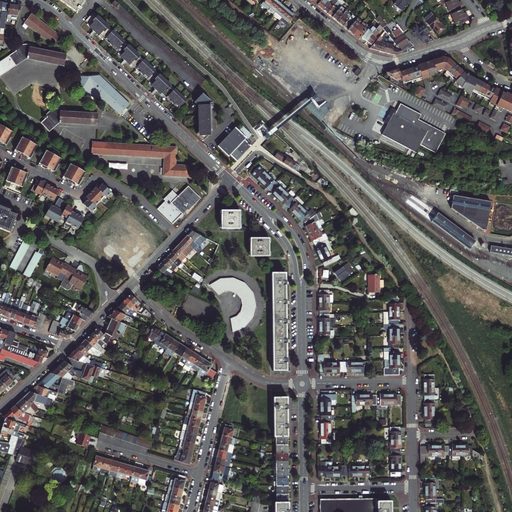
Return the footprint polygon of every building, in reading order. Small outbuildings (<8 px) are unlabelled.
[(58,0),(76,13),(84,3),(80,0),(58,0)] [(268,6),(269,7),(275,0),(265,0),(263,2),(261,5),(266,9),(268,6)] [(267,10),(273,15),(282,5),(276,0),(275,0),(269,7),(267,10)] [(321,0),(317,5),(323,10),(330,0),(321,0)] [(330,0),(323,10),(327,13),(335,4),(337,1),(335,0),(330,0)] [(397,7),(402,12),(409,3),(407,1),(407,0),(396,0),(394,3),(398,6),(397,7)] [(451,14),(460,10),(458,7),(463,5),(462,1),(459,2),(458,0),(451,0),(445,3),(449,11),(450,11),(451,14)] [(15,25),(20,5),(15,4),(9,3),(5,23),(15,25)] [(335,4),(327,13),(332,17),(341,7),(342,5),(339,3),(337,5),(335,4)] [(282,5),(273,15),(279,20),(280,20),(288,10),(282,5)] [(357,14),(359,16),(366,8),(364,6),(357,14)] [(150,35),(121,7),(116,11),(146,39),(150,35)] [(148,41),(149,39),(200,86),(205,81),(168,48),(160,41),(153,35),(152,36),(121,7),(150,35),(146,39),(148,41)] [(346,10),(341,7),(332,17),(337,21),(346,10)] [(346,10),(337,21),(343,26),(351,17),(347,14),(349,11),(347,9),(346,10)] [(463,9),(460,10),(451,14),(455,22),(460,20),(462,24),(470,20),(467,14),(465,15),(463,9)] [(295,15),(288,10),(280,20),(287,25),(295,15)] [(49,27),(31,13),(24,22),(53,44),(60,35),(49,27)] [(424,20),(425,21),(433,15),(432,13),(424,20)] [(113,30),(112,31),(111,32),(107,29),(109,27),(97,16),(95,18),(92,14),(86,21),(87,22),(86,24),(89,27),(94,32),(100,37),(101,38),(102,37),(107,42),(108,43),(109,42),(112,46),(113,48),(118,53),(117,54),(120,56),(127,63),(131,66),(132,67),(133,66),(138,71),(139,72),(140,72),(144,75),(143,76),(144,78),(149,82),(148,83),(149,84),(154,89),(159,94),(163,97),(164,96),(168,100),(170,102),(171,101),(175,105),(174,105),(175,107),(177,108),(178,109),(186,101),(174,89),(174,90),(172,91),(169,88),(171,86),(159,75),(157,77),(153,73),(155,71),(144,60),(143,60),(142,62),(138,59),(140,57),(128,45),(126,47),(123,44),(124,42),(125,42),(113,30)] [(351,17),(343,26),(348,30),(356,20),(353,18),(353,17),(352,15),(351,17)] [(445,29),(433,15),(425,21),(432,30),(435,28),(439,34),(445,29)] [(404,53),(408,52),(408,50),(414,45),(410,40),(409,41),(402,32),(403,32),(400,28),(395,32),(393,33),(388,26),(388,27),(380,18),(377,21),(380,25),(383,28),(395,42),(399,48),(404,53)] [(356,20),(348,30),(353,34),(363,23),(360,20),(358,22),(356,20)] [(363,23),(353,34),(358,39),(367,29),(364,27),(366,25),(363,23)] [(425,33),(429,31),(423,23),(418,28),(416,25),(410,29),(416,36),(417,35),(421,41),(428,36),(425,33)] [(366,41),(367,41),(378,28),(373,25),(369,28),(371,29),(369,32),(367,31),(362,37),(362,39),(363,40),(365,39),(366,41)] [(378,28),(367,41),(367,42),(367,43),(370,45),(371,45),(376,39),(375,37),(383,28),(380,25),(378,28)] [(370,48),(380,51),(382,42),(380,41),(383,37),(381,35),(370,48)] [(380,51),(386,52),(388,43),(382,42),(380,51)] [(30,47),(28,58),(65,66),(67,54),(35,48),(35,46),(29,44),(23,45),(19,46),(16,48),(17,50),(21,48),(24,47),(28,46),(30,47)] [(17,66),(28,58),(30,47),(28,46),(24,47),(21,48),(17,50),(10,55),(17,66)] [(393,47),(392,54),(397,56),(404,53),(399,48),(398,48),(393,47)] [(10,55),(0,62),(0,77),(17,66),(10,55)] [(442,57),(425,63),(429,77),(437,74),(436,71),(443,68),(446,71),(454,63),(448,58),(447,58),(443,57),(442,57)] [(422,79),(429,77),(425,63),(418,65),(418,66),(422,78),(422,79)] [(459,68),(454,63),(446,71),(446,72),(451,76),(459,68)] [(418,66),(412,68),(416,80),(422,78),(418,66)] [(404,84),(400,72),(400,71),(399,68),(387,73),(387,75),(391,77),(390,78),(391,79),(390,82),(406,91),(404,84)] [(412,68),(406,71),(409,82),(416,80),(412,68)] [(464,72),(459,68),(451,76),(456,81),(464,72)] [(409,82),(406,71),(400,72),(404,84),(409,82)] [(472,91),(477,80),(468,75),(468,74),(467,73),(466,73),(465,73),(464,72),(456,81),(455,82),(461,88),(464,89),(463,90),(470,94),(472,91)] [(95,77),(81,76),(81,91),(101,96),(119,115),(130,104),(124,98),(117,92),(115,90),(100,76),(95,76),(95,77)] [(435,81),(440,89),(446,86),(441,77),(435,81)] [(478,94),(483,83),(477,80),(472,91),(478,94)] [(484,97),(489,86),(483,83),(478,94),(484,97)] [(418,86),(413,95),(420,99),(425,89),(418,86)] [(490,100),(495,89),(489,86),(484,97),(490,100)] [(490,100),(489,102),(495,106),(489,118),(495,122),(502,109),(503,109),(509,94),(505,93),(505,94),(502,93),(503,91),(495,88),(495,89),(490,100)] [(446,93),(440,89),(437,95),(449,102),(452,96),(446,93)] [(198,132),(196,134),(204,141),(208,136),(211,136),(210,133),(210,130),(213,130),(212,107),(212,104),(210,104),(210,101),(202,94),(194,103),(198,106),(198,132)] [(511,106),(511,95),(509,94),(503,109),(509,112),(510,112),(511,106)] [(456,105),(462,108),(464,105),(467,99),(461,96),(456,105)] [(435,99),(432,105),(444,111),(447,105),(435,99)] [(387,124),(381,134),(416,152),(419,144),(436,153),(446,134),(444,133),(419,120),(420,118),(422,115),(400,103),(396,110),(395,112),(395,113),(393,112),(389,119),(387,124)] [(62,109),(61,121),(99,124),(100,113),(66,110),(66,108),(62,107),(60,107),(57,107),(55,108),(53,109),(50,111),(48,112),(50,114),(51,113),(52,113),(52,112),(53,112),(54,111),(55,111),(56,111),(56,110),(57,110),(58,110),(59,110),(59,109),(60,109),(61,109),(62,109)] [(393,112),(395,113),(395,112),(396,110),(392,108),(385,123),(387,124),(389,119),(393,112)] [(462,121),(468,124),(472,118),(460,112),(454,108),(450,115),(462,121)] [(51,129),(61,121),(62,109),(61,109),(60,109),(59,109),(59,110),(58,110),(57,110),(56,110),(56,111),(55,111),(54,111),(53,112),(52,112),(52,113),(51,113),(50,114),(43,120),(51,129)] [(475,128),(488,135),(492,129),(479,122),(475,128)] [(0,141),(3,143),(2,145),(5,146),(7,143),(9,139),(11,136),(13,132),(9,130),(9,129),(2,126),(0,125),(0,141)] [(235,128),(218,147),(228,157),(230,155),(237,162),(251,146),(244,140),(246,138),(235,128)] [(16,148),(14,151),(17,153),(18,152),(22,154),(27,157),(26,158),(29,160),(31,157),(33,153),(35,149),(37,146),(33,143),(26,139),(26,140),(22,137),(20,141),(16,148)] [(93,141),(92,152),(165,159),(164,176),(191,178),(192,167),(177,166),(177,148),(156,146),(156,145),(150,144),(150,146),(93,141)] [(40,161),(38,165),(41,166),(42,165),(47,168),(51,170),(50,171),(54,173),(55,170),(57,167),(59,163),(61,159),(57,157),(57,156),(51,152),(50,153),(46,151),(44,155),(40,161)] [(277,154),(275,158),(284,163),(293,169),(296,163),(282,155),(281,156),(277,154)] [(64,174),(62,178),(66,180),(66,178),(71,181),(75,183),(74,185),(78,186),(79,184),(82,179),(83,176),(85,172),(81,170),(81,169),(75,166),(70,164),(67,169),(64,174)] [(22,169),(20,168),(18,167),(15,167),(12,166),(10,170),(9,173),(7,177),(6,181),(10,183),(17,186),(17,185),(22,187),(24,182),(27,176),(28,172),(25,171),(22,169)] [(257,179),(260,182),(268,174),(259,166),(253,173),(256,176),(255,177),(257,179)] [(268,174),(260,182),(264,186),(266,188),(268,187),(270,189),(277,183),(268,174)] [(40,195),(41,193),(46,184),(44,183),(40,181),(37,186),(34,184),(31,190),(34,192),(40,195)] [(285,191),(277,183),(270,189),(273,192),(272,193),(275,197),(278,199),(285,191)] [(50,186),(46,184),(41,193),(42,194),(46,196),(47,197),(53,188),(50,186)] [(100,186),(97,189),(105,197),(107,198),(112,193),(102,184),(100,186)] [(97,189),(96,187),(93,190),(91,192),(100,202),(105,197),(97,189)] [(53,188),(47,197),(48,197),(52,200),(54,200),(59,191),(55,189),(53,188)] [(188,188),(178,197),(172,190),(162,200),(165,202),(158,210),(172,223),(181,214),(182,215),(198,198),(188,188)] [(285,191),(278,199),(282,203),(283,204),(285,203),(287,205),(294,199),(291,196),(294,194),(291,191),(288,194),(285,191)] [(89,194),(86,197),(88,199),(96,207),(100,202),(91,192),(89,194)] [(451,208),(482,230),(486,230),(490,201),(453,194),(452,199),(451,204),(451,208)] [(51,219),(62,200),(59,198),(54,207),(53,206),(51,205),(45,216),(51,219)] [(96,207),(88,199),(85,202),(83,204),(91,212),(93,213),(97,208),(96,207)] [(302,207),(294,199),(287,205),(290,208),(289,209),(292,212),(295,215),(302,207)] [(65,202),(62,200),(51,219),(57,222),(60,217),(63,212),(62,211),(60,210),(65,202)] [(63,212),(60,217),(66,220),(71,211),(73,208),(70,207),(67,205),(63,212)] [(0,229),(1,227),(8,231),(14,215),(7,212),(8,210),(0,206),(0,229)] [(301,220),(302,219),(305,222),(316,214),(312,210),(309,213),(302,207),(295,215),(299,218),(301,220)] [(74,213),(71,211),(66,220),(65,223),(71,227),(77,215),(74,213)] [(232,211),(221,211),(221,229),(239,230),(240,211),(232,211)] [(475,241),(438,213),(434,217),(431,222),(469,250),(472,246),(475,241)] [(181,214),(172,223),(173,224),(176,221),(182,215),(181,214)] [(316,214),(305,222),(306,225),(304,226),(306,229),(308,233),(318,229),(321,228),(317,220),(318,219),(316,214)] [(77,215),(71,227),(77,230),(84,218),(81,217),(77,215)] [(318,229),(308,233),(309,237),(311,241),(313,240),(315,244),(328,237),(326,234),(321,236),(318,229)] [(206,239),(191,231),(189,234),(187,235),(197,246),(198,247),(206,239)] [(197,246),(187,235),(185,237),(183,239),(192,248),(195,251),(197,250),(195,248),(197,246)] [(148,241),(141,249),(139,247),(143,243),(135,236),(132,239),(137,243),(132,248),(141,256),(152,245),(148,241)] [(328,237),(315,244),(316,247),(315,248),(316,251),(318,255),(328,251),(324,243),(329,241),(328,237)] [(259,238),(250,238),(250,257),(269,257),(269,239),(259,238)] [(26,239),(11,268),(15,270),(17,271),(32,242),(26,239)] [(192,248),(183,239),(179,244),(175,248),(184,257),(192,248)] [(329,241),(324,243),(328,251),(333,249),(329,241)] [(511,255),(511,248),(490,245),(489,252),(511,255)] [(173,250),(171,252),(180,261),(184,257),(175,248),(173,250)] [(36,253),(24,275),(25,275),(29,278),(31,279),(43,256),(45,251),(41,249),(38,254),(36,253)] [(127,250),(122,255),(133,266),(138,260),(127,250)] [(328,251),(318,255),(320,260),(322,263),(324,263),(325,266),(342,258),(340,255),(332,259),(328,251)] [(169,255),(166,257),(172,263),(176,266),(177,266),(181,262),(180,261),(171,252),(169,255)] [(161,263),(168,270),(171,271),(176,266),(172,263),(166,257),(163,260),(161,263)] [(59,262),(53,259),(47,270),(60,277),(62,273),(73,279),(70,283),(82,289),(88,278),(83,275),(76,272),(77,270),(66,264),(65,266),(59,262)] [(159,265),(156,268),(162,273),(165,270),(169,273),(171,271),(168,270),(161,263),(159,265)] [(343,266),(334,273),(337,278),(340,282),(352,272),(349,268),(346,270),(343,266)] [(271,273),(271,293),(285,293),(285,284),(285,273),(271,273)] [(378,274),(367,275),(368,284),(368,293),(379,292),(378,274)] [(219,278),(208,284),(217,295),(223,292),(228,292),(234,294),(239,299),(240,305),(239,311),(235,316),(229,319),(232,332),(243,328),(252,318),(255,306),(252,293),(244,283),(232,278),(219,278)] [(318,300),(318,303),(329,303),(333,303),(333,294),(329,294),(329,291),(320,291),(320,295),(318,295),(318,300)] [(271,293),(272,312),(285,312),(285,303),(285,293),(271,293)] [(0,314),(1,315),(5,316),(10,302),(11,299),(8,298),(9,295),(6,294),(0,310),(0,314)] [(129,296),(127,298),(139,310),(141,307),(139,306),(141,303),(139,301),(131,294),(129,296)] [(139,313),(139,312),(140,311),(139,310),(127,298),(125,300),(123,302),(131,309),(132,307),(137,311),(138,313),(139,313)] [(11,319),(14,320),(21,301),(21,300),(16,299),(14,304),(9,318),(11,319)] [(388,300),(388,312),(400,312),(400,309),(400,303),(398,303),(398,300),(388,300)] [(16,321),(18,321),(24,304),(25,303),(21,301),(14,320),(16,321)] [(10,302),(5,316),(7,317),(9,318),(14,304),(10,302)] [(34,327),(36,323),(37,320),(38,317),(35,316),(40,304),(37,302),(33,312),(28,325),(32,326),(34,327)] [(131,309),(123,302),(119,307),(128,312),(131,309)] [(329,315),(329,303),(318,303),(318,308),(318,311),(320,311),(320,315),(329,315)] [(20,322),(23,323),(26,314),(29,306),(24,304),(18,321),(20,322)] [(90,318),(95,314),(81,306),(80,308),(79,308),(77,312),(81,314),(83,314),(81,318),(81,319),(85,321),(87,319),(89,317),(90,318)] [(128,312),(119,307),(117,308),(115,310),(125,314),(126,313),(133,316),(133,315),(128,312)] [(140,311),(139,312),(139,313),(149,317),(152,319),(153,317),(150,313),(146,309),(142,313),(140,311)] [(108,317),(112,319),(118,321),(125,314),(115,310),(112,313),(108,317)] [(26,324),(28,325),(33,312),(30,311),(29,316),(26,314),(23,323),(26,324)] [(272,332),(286,332),(285,321),(285,312),(272,312),(272,332)] [(383,312),(383,324),(398,324),(398,320),(400,321),(400,318),(400,312),(388,312),(383,312)] [(81,318),(74,315),(73,318),(64,313),(62,316),(66,318),(78,325),(80,322),(81,319),(81,318)] [(334,327),(334,319),(333,319),(333,315),(329,315),(320,315),(320,319),(318,319),(318,323),(318,327),(329,327),(334,327)] [(78,325),(66,318),(65,319),(68,321),(68,323),(69,323),(67,327),(75,331),(77,327),(78,325)] [(108,327),(105,333),(111,335),(118,338),(125,324),(118,321),(112,319),(108,327)] [(400,328),(398,328),(398,324),(383,324),(383,328),(388,328),(388,336),(400,336),(400,332),(400,328)] [(66,330),(64,330),(64,327),(63,327),(62,330),(59,330),(57,335),(60,337),(66,339),(69,338),(72,334),(75,331),(67,327),(66,326),(66,330)] [(146,336),(156,342),(162,333),(158,330),(155,328),(154,329),(149,326),(146,336)] [(96,329),(94,331),(101,338),(105,341),(107,343),(111,335),(105,333),(105,334),(98,327),(96,329)] [(330,339),(329,327),(318,327),(318,332),(318,336),(320,336),(320,339),(330,339)] [(2,329),(0,333),(0,343),(2,339),(5,340),(9,331),(5,330),(2,329)] [(4,343),(11,345),(16,334),(12,332),(9,331),(5,340),(4,343)] [(101,338),(94,331),(93,332),(91,334),(99,341),(101,338)] [(272,332),(272,351),(286,351),(286,342),(286,332),(272,332)] [(168,336),(162,333),(156,342),(167,349),(173,340),(168,336)] [(107,349),(99,341),(91,334),(89,336),(86,338),(94,345),(97,342),(105,350),(107,349)] [(388,336),(388,348),(398,348),(398,344),(400,344),(400,342),(400,336),(388,336)] [(84,340),(82,343),(89,350),(90,351),(96,356),(100,352),(94,345),(86,338),(84,340)] [(173,340),(167,349),(166,351),(172,355),(180,344),(177,342),(173,340)] [(11,345),(4,343),(2,349),(20,356),(21,354),(17,352),(19,348),(11,345)] [(89,350),(82,343),(80,345),(78,347),(85,354),(86,355),(87,353),(88,354),(90,351),(89,350)] [(180,358),(186,348),(183,346),(180,344),(172,355),(171,357),(178,361),(180,358)] [(36,348),(36,349),(36,350),(31,348),(23,345),(22,349),(23,350),(45,358),(50,354),(45,352),(40,350),(40,348),(38,347),(36,348)] [(86,355),(85,354),(78,347),(73,352),(72,353),(68,356),(86,362),(90,357),(91,358),(92,355),(88,354),(87,353),(86,355)] [(186,363),(188,360),(193,352),(190,350),(186,348),(180,358),(186,363)] [(384,360),(388,360),(400,360),(400,356),(400,352),(398,352),(398,348),(388,348),(383,348),(383,352),(384,352),(384,360)] [(30,359),(20,356),(2,349),(0,354),(0,361),(4,363),(6,357),(8,357),(17,360),(16,361),(28,365),(29,362),(30,359)] [(45,358),(23,350),(21,354),(34,359),(34,361),(39,363),(42,364),(44,362),(47,359),(45,358)] [(286,351),(272,351),(272,371),(286,371),(286,360),(286,351)] [(192,367),(194,365),(199,356),(196,355),(193,352),(188,360),(186,363),(192,367)] [(199,356),(194,365),(192,367),(198,371),(200,369),(205,360),(202,358),(199,356)] [(319,372),(323,372),(323,374),(326,374),(331,373),(331,362),(325,362),(325,357),(318,357),(318,363),(319,363),(319,372)] [(71,368),(72,367),(64,360),(61,362),(59,365),(67,372),(71,368)] [(92,360),(91,364),(97,366),(102,368),(103,368),(104,364),(92,360)] [(209,363),(205,360),(200,369),(198,371),(197,373),(204,377),(204,376),(211,381),(216,373),(209,369),(212,365),(209,363)] [(400,364),(400,360),(388,360),(388,368),(383,368),(384,375),(398,375),(398,368),(400,368),(400,364)] [(343,371),(343,362),(331,362),(331,373),(336,373),(339,373),(339,371),(343,371)] [(355,373),(355,362),(343,362),(343,371),(347,371),(347,373),(350,373),(355,373)] [(368,371),(367,362),(355,362),(355,373),(361,373),(364,373),(364,371),(368,371)] [(90,372),(100,376),(102,368),(97,366),(91,364),(88,363),(85,370),(75,370),(75,371),(71,368),(67,372),(71,376),(82,377),(88,378),(90,372)] [(67,372),(59,365),(55,368),(52,371),(62,375),(64,376),(69,377),(70,376),(82,380),(82,377),(71,376),(67,372)] [(6,369),(0,374),(0,379),(7,387),(12,383),(16,379),(18,382),(21,379),(16,374),(13,377),(6,369)] [(38,384),(49,388),(52,384),(54,385),(60,388),(61,385),(57,383),(55,382),(62,375),(52,371),(48,375),(45,378),(38,384)] [(423,384),(423,389),(434,388),(434,376),(424,375),(424,379),(423,379),(423,384)] [(76,380),(69,377),(64,376),(61,385),(60,388),(59,391),(66,394),(69,383),(74,385),(76,380)] [(36,392),(54,398),(56,399),(59,391),(49,388),(38,384),(36,386),(35,387),(38,388),(36,392)] [(423,392),(423,397),(424,397),(424,400),(434,400),(434,388),(423,389),(423,392)] [(52,405),(54,398),(36,392),(31,390),(27,394),(25,396),(37,410),(40,407),(34,401),(36,399),(52,405)] [(201,397),(202,392),(193,390),(190,402),(203,405),(204,401),(205,398),(201,397)] [(352,406),(364,406),(364,394),(360,395),(355,395),(355,397),(352,397),(352,406)] [(370,394),(364,394),(364,406),(376,406),(376,396),(372,396),(372,394),(370,394)] [(376,396),(376,406),(388,405),(388,394),(383,394),(380,394),(380,396),(376,396)] [(388,394),(388,405),(400,405),(400,396),(396,396),(396,394),(393,394),(388,394)] [(20,400),(16,404),(23,411),(24,410),(31,414),(33,414),(37,410),(25,396),(20,400)] [(320,404),(320,408),(331,407),(331,396),(321,396),(321,400),(320,400),(320,404)] [(273,398),(274,417),(287,417),(287,408),(287,397),(273,398)] [(423,407),(423,412),(434,412),(434,400),(424,400),(424,404),(423,404),(423,407)] [(203,405),(190,402),(188,409),(201,413),(202,410),(203,405)] [(7,417),(9,418),(15,414),(18,417),(28,421),(31,414),(24,410),(23,411),(16,404),(9,410),(4,415),(7,417)] [(331,407),(320,408),(320,412),(320,416),(321,416),(322,420),(331,419),(331,407)] [(201,413),(188,409),(187,417),(200,420),(200,416),(201,413)] [(423,421),(424,421),(424,425),(434,425),(434,412),(423,412),(423,416),(423,421)] [(200,420),(187,417),(185,416),(183,424),(197,428),(199,424),(200,420)] [(5,421),(3,425),(18,431),(20,425),(26,428),(27,426),(25,425),(9,418),(7,417),(5,421)] [(287,428),(287,417),(274,417),(274,437),(276,437),(287,437),(288,436),(287,428)] [(322,423),(320,423),(320,429),(320,432),(331,432),(331,419),(322,420),(322,423)] [(183,424),(181,432),(195,436),(196,432),(197,428),(183,424)] [(223,429),(222,435),(234,438),(235,438),(237,431),(234,430),(235,427),(224,424),(223,429)] [(18,431),(3,425),(2,427),(1,430),(8,432),(12,434),(24,439),(25,436),(17,433),(18,431)] [(399,428),(389,428),(389,441),(401,441),(401,437),(401,432),(399,432),(399,428)] [(195,436),(181,432),(179,440),(180,440),(194,444),(194,440),(195,436)] [(331,432),(320,432),(320,436),(320,440),(322,440),(322,444),(332,444),(331,432)] [(89,438),(77,433),(75,439),(78,440),(75,445),(85,449),(87,445),(86,444),(88,441),(89,438)] [(0,450),(7,453),(9,454),(15,456),(14,459),(23,463),(29,465),(34,451),(22,446),(24,441),(25,439),(24,439),(12,434),(10,442),(8,441),(6,440),(6,441),(1,441),(0,440),(0,450)] [(234,438),(222,435),(220,439),(220,442),(232,445),(235,446),(236,446),(238,439),(235,438),(234,438)] [(276,437),(276,445),(287,445),(287,441),(287,437),(276,437)] [(180,440),(178,448),(192,451),(192,448),(194,444),(180,440)] [(401,441),(389,441),(390,453),(399,453),(399,449),(401,449),(401,446),(401,441)] [(232,445),(220,442),(219,446),(218,449),(233,453),(235,453),(236,446),(235,446),(232,445)] [(287,445),(276,445),(276,454),(287,453),(287,449),(287,445)] [(436,457),(435,445),(430,446),(427,446),(427,447),(420,447),(420,463),(424,463),(424,457),(436,457)] [(447,457),(447,447),(444,447),(444,445),(440,445),(435,445),(436,457),(447,457)] [(459,456),(459,445),(454,445),(451,445),(451,447),(447,447),(447,457),(459,456)] [(478,456),(471,451),(471,447),(468,447),(468,445),(465,445),(459,445),(459,456),(471,456),(471,459),(478,456)] [(178,448),(176,456),(189,460),(190,456),(192,451),(178,448)] [(233,453),(218,449),(217,452),(216,456),(233,460),(235,453),(233,453)] [(276,454),(276,462),(287,462),(287,458),(287,453),(276,454)] [(399,453),(390,453),(390,465),(401,464),(401,460),(401,456),(399,456),(399,453)] [(233,460),(216,456),(215,460),(214,464),(224,467),(231,468),(233,460)] [(92,472),(95,473),(96,469),(101,470),(104,461),(99,459),(96,458),(92,472)] [(108,476),(112,463),(107,461),(104,461),(101,470),(100,474),(108,476)] [(287,462),(276,462),(276,470),(287,470),(287,466),(287,462)] [(333,466),(333,462),(320,463),(320,466),(318,466),(318,476),(325,476),(325,477),(329,477),(333,477),(333,466)] [(117,474),(119,464),(116,463),(112,463),(108,476),(116,478),(117,474)] [(124,475),(127,466),(123,466),(119,464),(117,474),(124,475)] [(224,467),(214,464),(213,470),(212,475),(219,477),(220,473),(222,474),(224,467)] [(401,469),(401,464),(390,465),(390,477),(399,476),(399,473),(401,473),(401,469)] [(357,477),(357,465),(345,466),(345,475),(349,475),(349,477),(353,477),(357,477)] [(370,475),(369,465),(357,465),(357,477),(363,477),(366,477),(366,475),(370,475)] [(129,467),(127,466),(124,475),(132,477),(134,468),(129,467)] [(345,475),(345,466),(333,466),(333,477),(338,477),(341,477),(341,475),(345,475)] [(137,469),(134,468),(132,477),(131,481),(138,483),(141,470),(137,469)] [(150,480),(152,475),(148,474),(149,472),(145,471),(141,470),(138,483),(138,484),(148,487),(150,480)] [(287,470),(276,470),(276,478),(287,478),(287,474),(287,470)] [(171,478),(169,484),(183,488),(184,483),(185,477),(178,475),(178,478),(175,477),(174,479),(171,478)] [(220,479),(211,477),(210,484),(208,489),(217,492),(220,492),(222,484),(219,483),(220,479)] [(287,478),(276,478),(277,486),(287,486),(287,482),(287,478)] [(424,489),(424,491),(435,491),(435,479),(426,479),(426,483),(424,483),(424,489)] [(183,488),(169,484),(168,484),(166,493),(180,497),(181,493),(183,488)] [(287,486),(277,486),(277,494),(288,494),(287,490),(287,486)] [(217,492),(208,489),(207,493),(206,497),(218,500),(220,492),(217,492)] [(424,496),(424,500),(426,500),(426,504),(436,504),(435,491),(424,491),(424,496)] [(163,502),(164,502),(178,505),(179,502),(180,497),(166,493),(165,493),(163,502)] [(288,494),(277,494),(277,503),(288,502),(288,498),(288,494)] [(261,504),(261,503),(263,495),(255,495),(253,501),(253,502),(254,503),(261,504)] [(334,500),(321,500),(321,511),(324,511),(376,511),(376,510),(376,500),(363,500),(363,496),(360,496),(360,500),(334,500)] [(206,500),(205,504),(217,507),(218,500),(206,497),(206,500)] [(321,500),(320,500),(320,508),(320,511),(380,511),(380,510),(376,510),(376,511),(324,511),(321,511),(321,500)] [(380,500),(376,500),(376,510),(380,510),(380,511),(391,511),(391,502),(380,502),(380,500)] [(164,502),(162,509),(174,511),(176,511),(178,509),(178,505),(164,502)] [(275,503),(274,511),(288,511),(288,502),(277,503),(275,503)] [(258,511),(261,504),(254,503),(251,511),(258,511)]
